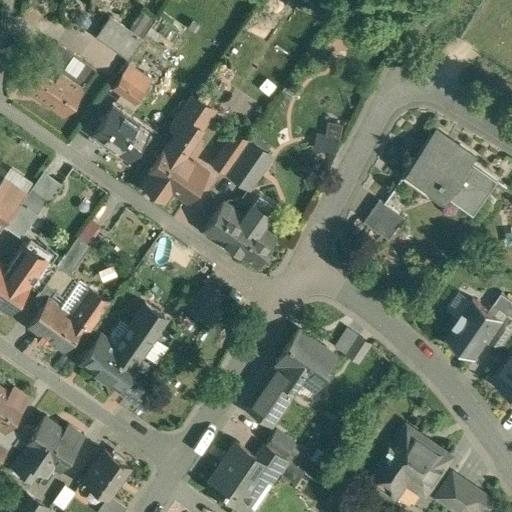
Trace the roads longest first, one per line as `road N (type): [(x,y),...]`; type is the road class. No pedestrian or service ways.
road 1 (residential): [(301,263),(400,71),(511,135)]
road 2 (residential): [(0,105),(278,302)]
road 3 (residential): [(511,472),(426,362),(301,263)]
road 4 (residential): [(0,337),(177,463)]
road 5 (residential): [(177,463),(278,302)]
